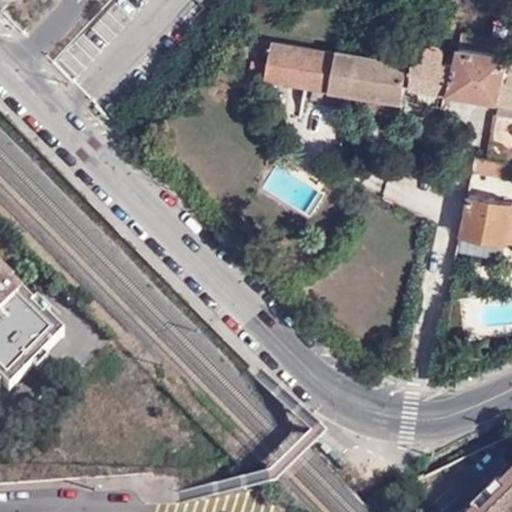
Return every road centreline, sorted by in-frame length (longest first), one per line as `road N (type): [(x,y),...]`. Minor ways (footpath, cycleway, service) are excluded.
road 1 (residential): [(0,60),(328,385)]
road 2 (residential): [(511,392),(409,415),(328,385)]
road 3 (unclassified): [(183,496),(0,506)]
road 4 (unknown): [(66,126),(174,0)]
road 5 (unknown): [(0,427),(74,367),(75,333),(60,317)]
